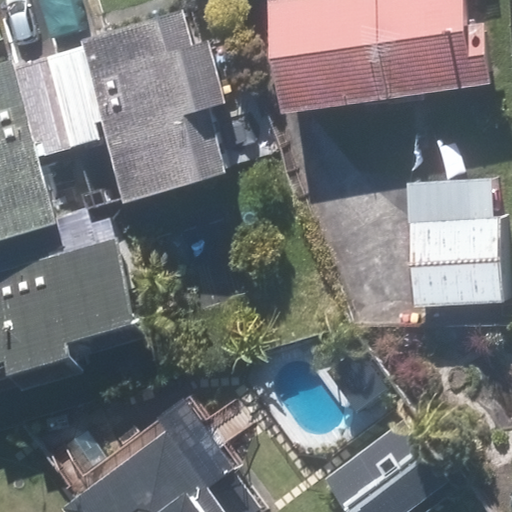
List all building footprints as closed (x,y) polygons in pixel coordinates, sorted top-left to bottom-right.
[(465,0),(272,0),(287,106),(493,78),(486,19),(468,22),(465,0)] [(212,101),(227,97),(210,33),(194,38),(187,8),(84,36),(86,44),(53,53),(76,142),(110,134),(126,196),(229,168),(212,101)] [(0,236),(60,222),(42,152),(76,142),(53,53),(17,63),(15,57),(0,60),(0,236)] [(409,180),(414,300),(509,296),(506,214),(497,215),(495,176),(409,180)] [(0,236),(0,391),(85,369),(81,351),(147,333),(120,234),(68,248),(60,222),(0,236)] [(405,420),(329,476),(355,511),(400,511),(448,477),(405,420)] [(170,423),(65,500),(73,511),(249,511),(263,502),(236,464),(213,482),(170,423)]
